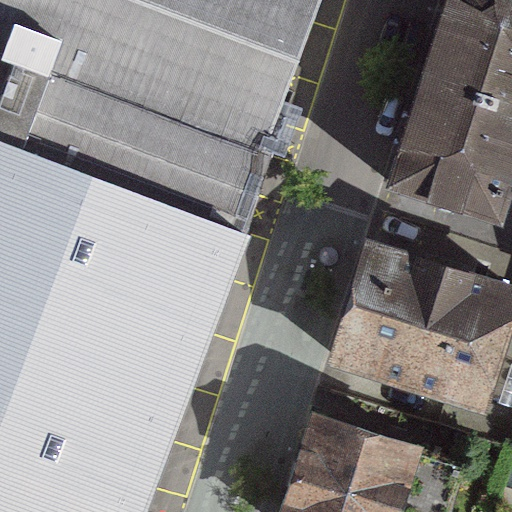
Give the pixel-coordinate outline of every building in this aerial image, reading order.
[(0,0),(0,50),(17,0),(0,0)] [(17,0),(0,50),(0,58),(300,162),(356,0),(17,0)] [(511,0),(449,0),(426,79),(511,108),(511,0)] [(0,58),(0,142),(275,232),(300,162),(0,58)] [(511,179),(511,108),(426,79),(392,184),(499,218),(511,179)] [(0,142),(0,481),(90,511),(182,511),(275,232),(0,142)] [(511,368),(511,287),(378,243),(338,363),(497,415),(511,368)] [(477,511),(495,462),(327,405),(290,511),(477,511)] [(90,511),(0,481),(0,511),(90,511)]
